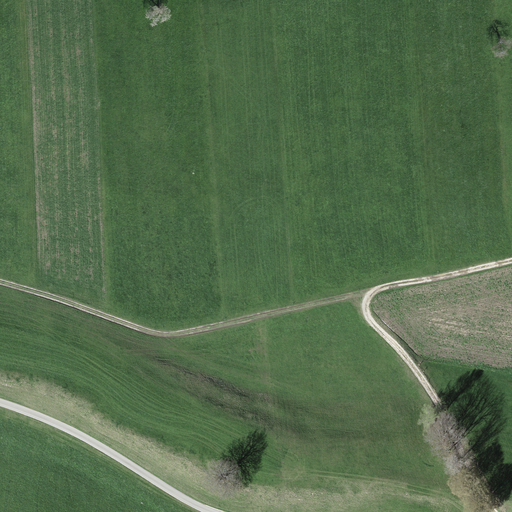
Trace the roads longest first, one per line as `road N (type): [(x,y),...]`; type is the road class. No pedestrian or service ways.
road 1 (track): [(495,511),(427,388),(365,310),(373,290),(511,261)]
road 2 (track): [(0,281),(161,334),(373,290)]
road 3 (unclassified): [(212,511),(58,424),(0,402)]
